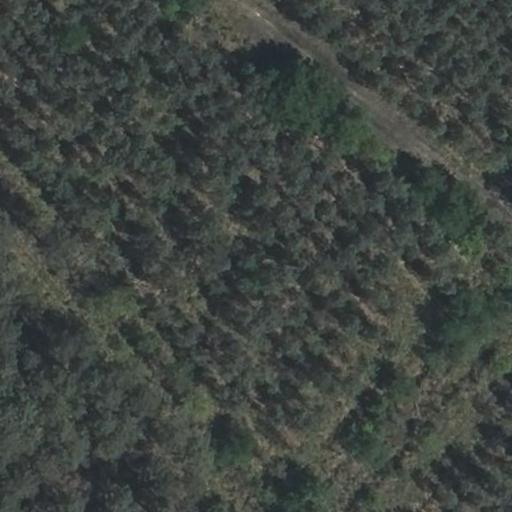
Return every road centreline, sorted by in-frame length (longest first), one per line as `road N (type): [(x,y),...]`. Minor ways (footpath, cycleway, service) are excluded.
road 1 (track): [(240,0),(511,219)]
road 2 (track): [(385,511),(511,384)]
